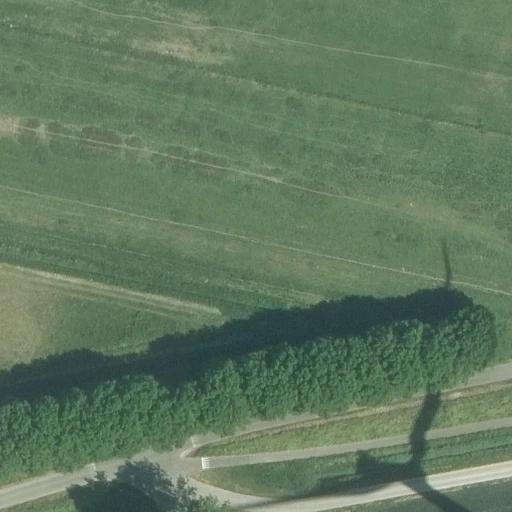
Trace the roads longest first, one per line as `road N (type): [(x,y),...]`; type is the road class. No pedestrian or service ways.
road 1 (unclassified): [(511,371),(255,422),(144,457)]
road 2 (unclassified): [(511,420),(244,461),(144,457)]
road 3 (unclassified): [(0,500),(144,457)]
